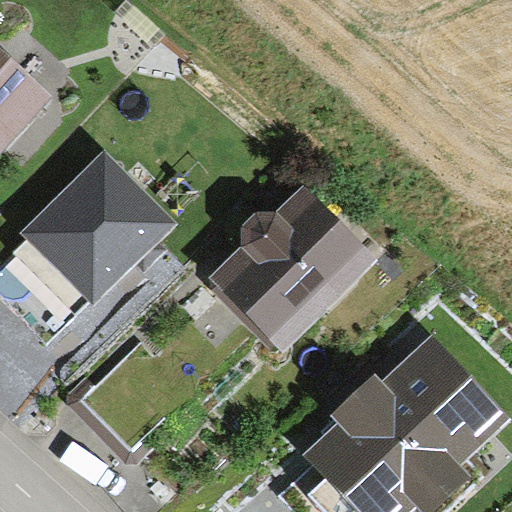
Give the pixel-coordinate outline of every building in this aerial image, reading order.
[(0,158),(53,100),(0,52),(0,158)] [(181,227),(109,154),(28,234),(100,306),(163,245),(181,227)] [(379,267),(303,190),(231,261),(208,283),(284,360),(379,267)] [(145,341),(84,404),(135,452),(195,389),(145,341)] [(509,428),(433,353),(348,439),(320,467),(366,511),(403,511),(407,508),(411,511),(454,511),(483,483),(469,469),(509,428)]
